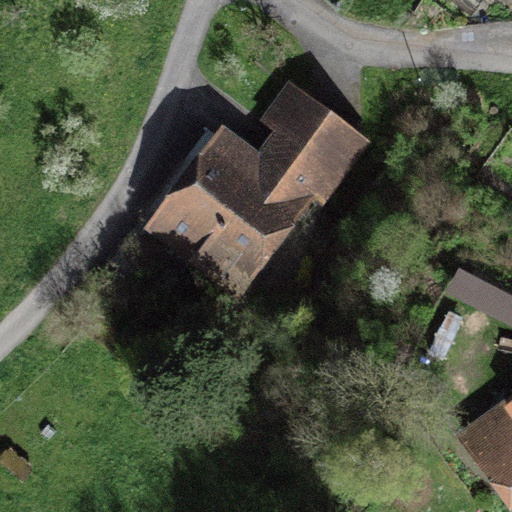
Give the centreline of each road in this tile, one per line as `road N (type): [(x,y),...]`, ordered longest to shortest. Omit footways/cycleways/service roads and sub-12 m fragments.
road 1 (residential): [(0,347),(77,263),(130,171),(195,0)]
road 2 (residential): [(272,0),(318,29),(411,53),(511,65)]
